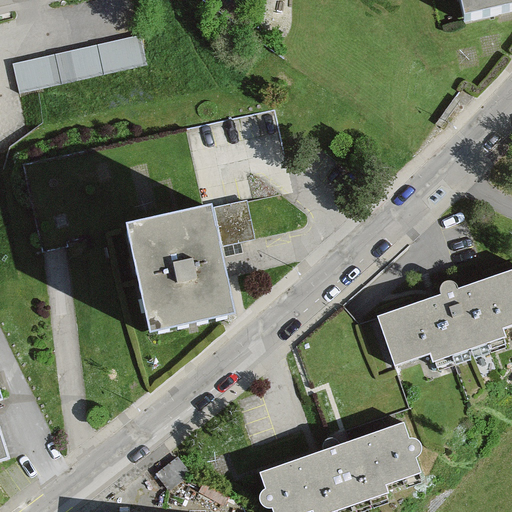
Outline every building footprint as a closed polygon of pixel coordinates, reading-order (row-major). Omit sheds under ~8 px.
[(199,0),(234,27),(255,0),(199,0)] [(511,0),(460,0),(466,23),(511,13),(511,0)] [(147,69),(141,38),(11,66),(17,96),(147,69)] [(213,209),(128,227),(151,336),(235,318),(213,209)] [(511,294),(406,334),(425,385),(511,352),(511,294)] [(0,426),(0,471),(13,467),(0,426)] [(435,444),(289,495),(295,511),(404,511),(453,495),(435,444)]
